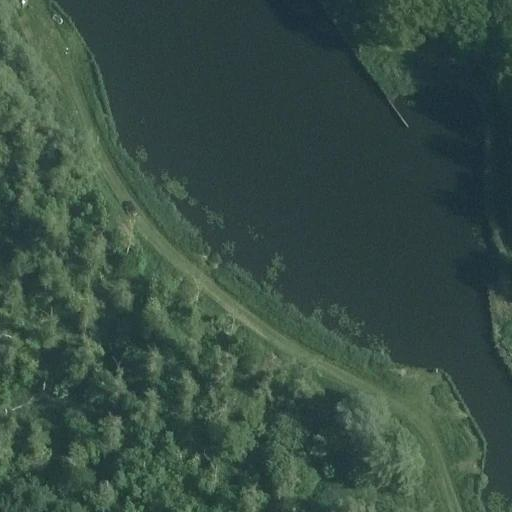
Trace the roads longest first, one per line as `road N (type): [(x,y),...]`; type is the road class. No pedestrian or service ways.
road 1 (track): [(511,129),(490,67),(468,54),(437,57),(404,46),(365,0)]
road 2 (track): [(443,511),(416,409),(351,394)]
